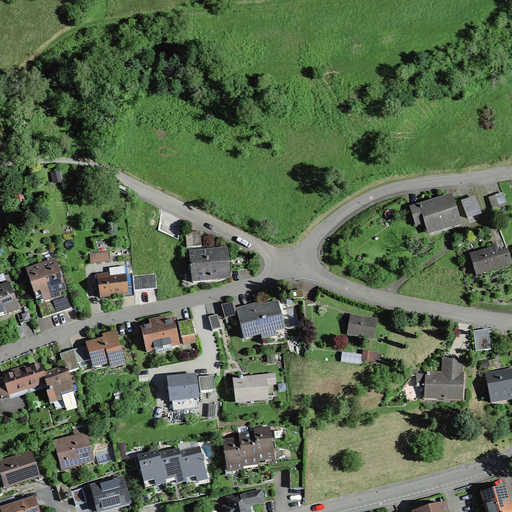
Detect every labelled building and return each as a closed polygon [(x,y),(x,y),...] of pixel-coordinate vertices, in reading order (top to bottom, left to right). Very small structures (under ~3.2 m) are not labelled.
[(24,193),(14,195),(15,202),(25,200),(24,193)] [(501,209),(496,195),(488,198),(494,211),(501,209)] [(459,224),(451,197),(421,206),(426,222),(429,233),(459,224)] [(482,213),(476,199),(463,204),(468,218),(482,213)] [(426,222),(421,206),(412,209),(417,225),(426,222)] [(211,276),(228,274),(225,249),(207,251),(208,255),(191,257),(193,282),(211,280),(211,276)] [(471,256),(477,275),(501,268),(497,255),(495,249),(471,256)] [(497,255),(501,268),(511,264),(511,262),(508,252),(497,255)] [(108,253),(91,255),(91,263),(109,261),(108,253)] [(230,255),(231,269),(252,267),(251,253),(230,255)] [(56,262),(42,266),(51,294),(65,290),(56,262)] [(51,294),(42,266),(27,271),(36,299),(51,294)] [(100,298),(128,294),(125,266),(110,268),(110,274),(97,275),(100,298)] [(127,266),(125,266),(128,294),(135,293),(135,290),(133,275),(133,274),(128,274),(127,266)] [(156,273),(133,275),(135,290),(157,288),(156,273)] [(18,310),(9,284),(0,287),(0,316),(16,311),(18,310)] [(303,290),(292,292),(293,299),(304,298),(303,290)] [(66,295),(52,299),(57,313),(71,309),(66,295)] [(57,313),(52,299),(38,304),(43,318),(57,313)] [(238,316),(236,310),(234,302),(221,305),(225,319),(238,316)] [(286,329),(278,302),(251,309),(254,320),(240,324),(244,338),(261,334),(262,339),(277,335),(276,332),(286,329)] [(254,320),(251,309),(250,306),(236,310),(238,316),(240,324),(254,320)] [(27,307),(18,310),(16,311),(21,323),(31,320),(27,307)] [(218,315),(209,317),(213,331),(222,329),(218,315)] [(375,321),(353,317),(351,333),(372,337),(375,321)] [(141,328),(147,352),(179,345),(174,320),(141,328)] [(192,320),(178,323),(181,338),(195,335),(192,320)] [(482,335),(482,332),(474,333),(476,351),(484,350),(482,335)] [(124,364),(115,333),(107,335),(108,339),(88,345),(88,346),(92,360),(94,366),(110,361),(112,367),(124,364)] [(491,350),(489,334),(482,335),(484,350),(491,350)] [(92,360),(88,346),(74,350),(75,353),(78,364),(92,360)] [(66,369),(67,373),(80,369),(78,364),(75,353),(61,358),(65,369),(66,369)] [(426,386),(425,398),(445,399),(445,397),(463,398),(464,375),(462,375),(463,361),(448,360),(447,375),(436,374),(436,376),(427,375),(426,386)] [(21,368),(28,389),(47,382),(45,376),(41,365),(32,368),(31,365),(21,368)] [(13,374),(3,377),(5,384),(9,395),(28,389),(21,368),(12,371),(13,374)] [(65,369),(45,376),(47,382),(53,400),(74,393),(67,373),(66,369),(65,369)] [(511,399),(511,371),(487,376),(492,403),(511,399)] [(426,386),(427,375),(418,374),(418,385),(426,386)] [(199,398),(196,376),(168,379),(171,401),(199,398)] [(214,376),(199,377),(201,392),(215,391),(214,376)] [(275,376),(235,379),(237,404),(250,402),(249,398),(268,397),(266,384),(275,383),(275,376)] [(277,396),(275,383),(266,384),(268,397),(277,396)] [(0,390),(2,397),(9,395),(5,384),(0,385),(0,390)] [(85,427),(86,430),(95,428),(92,419),(73,426),(75,431),(85,427)] [(258,461),(274,459),(270,429),(254,431),(255,434),(258,461)] [(243,466),(259,464),(258,461),(255,434),(239,436),(240,439),(243,466)] [(87,435),(55,442),(57,452),(60,451),(64,468),(94,461),(87,435)] [(227,471),(244,469),(243,466),(240,439),(223,441),(227,471)] [(198,482),(208,480),(200,449),(180,454),(187,479),(197,476),(198,482)] [(187,481),(187,479),(180,454),(179,451),(160,456),(166,481),(176,478),(177,484),(187,481)] [(166,483),(166,481),(160,456),(159,452),(138,457),(144,482),(155,480),(156,485),(157,486),(166,483)] [(0,466),(6,487),(35,479),(31,465),(34,464),(30,454),(0,463),(0,466)] [(43,463),(35,466),(40,479),(47,477),(43,463)] [(121,478),(91,486),(97,511),(128,504),(121,478)] [(74,498),(72,492),(69,484),(61,486),(65,501),(74,498)] [(157,486),(156,485),(149,487),(153,504),(160,502),(157,486)] [(153,504),(149,487),(141,489),(145,505),(153,504)] [(504,487),(483,494),(488,511),(510,511),(511,511),(504,487)] [(87,503),(83,489),(72,492),(74,498),(76,506),(87,503)] [(145,505),(141,489),(134,490),(138,507),(145,505)] [(261,492),(228,499),(230,507),(224,508),(224,511),(250,511),(249,505),(263,502),(261,492)] [(0,501),(0,506),(1,510),(16,505),(14,497),(0,501)] [(1,511),(38,511),(34,500),(16,505),(1,510),(1,511)]
